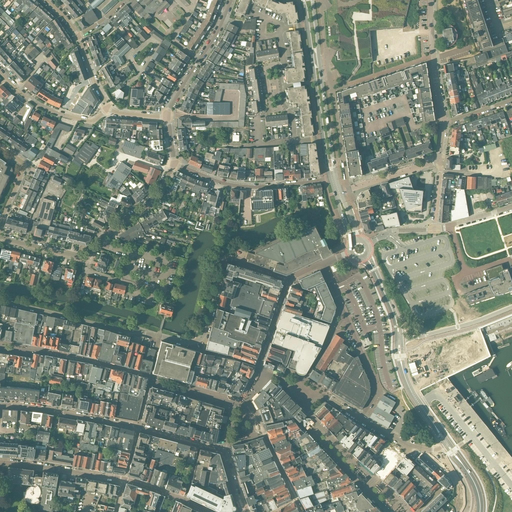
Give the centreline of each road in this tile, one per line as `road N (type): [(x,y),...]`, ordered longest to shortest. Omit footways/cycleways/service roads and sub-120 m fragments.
road 1 (residential): [(322,264),(289,278),(226,258),(205,333),(195,342),(0,300)]
road 2 (residential): [(242,511),(224,451),(0,404)]
road 3 (residential): [(208,511),(125,478),(0,462)]
road 4 (residential): [(330,178),(239,186),(175,161)]
road 5 (secondary): [(336,177),(315,24)]
road 6 (unclassified): [(511,486),(439,396),(420,405)]
road 7 (residential): [(175,161),(158,194),(105,233),(87,260)]
road 8 (residential): [(0,73),(30,101),(58,113),(92,121),(108,107)]
road 9 (residential): [(443,123),(432,0)]
